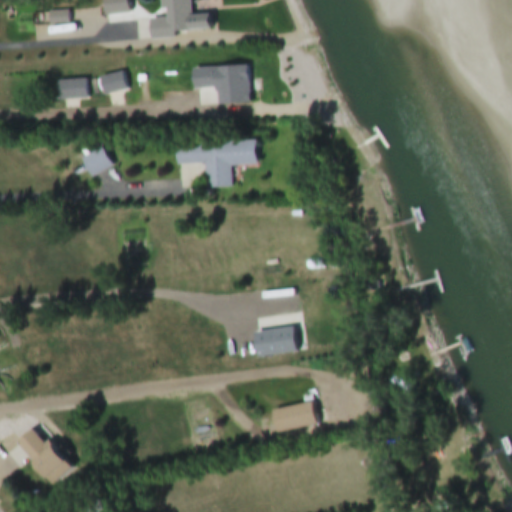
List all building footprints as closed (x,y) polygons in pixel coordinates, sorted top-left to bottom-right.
[(106,0),(108,17),(131,14),(129,0),(106,0)] [(154,39),(189,36),(187,16),(194,15),(192,0),(163,0),(165,19),(152,20),(154,39)] [(70,25),(70,12),(51,12),(51,25),(70,25)] [(252,104),(251,67),(196,68),(196,90),(219,89),(219,105),(252,104)] [(129,90),(124,73),(101,79),(106,96),(129,90)] [(88,100),(88,81),(60,81),(60,100),(88,100)] [(207,190),(234,189),(233,167),(259,166),(258,142),(177,145),(178,166),(207,165),(207,190)] [(83,159),(93,178),(114,167),(104,148),(83,159)] [(276,411),(280,434),(320,426),(316,404),(276,411)] [(73,474),(42,428),(22,441),(53,487),(73,474)] [(114,511),(104,498),(85,511),(114,511)]
